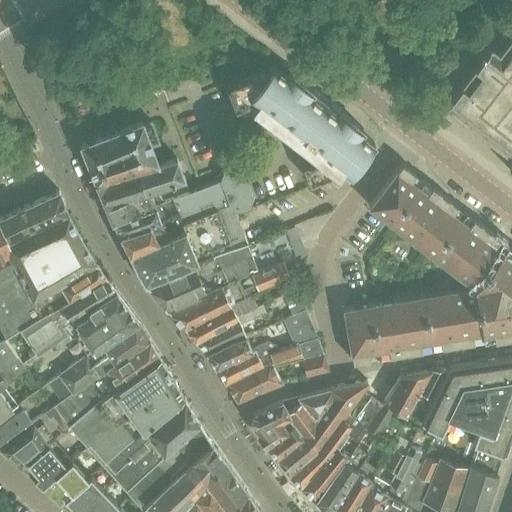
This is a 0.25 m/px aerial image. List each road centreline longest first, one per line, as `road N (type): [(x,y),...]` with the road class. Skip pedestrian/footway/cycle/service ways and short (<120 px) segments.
road 1 (residential): [(218,419),(68,172)]
road 2 (residential): [(407,126),(327,233),(317,259),(316,287),(341,372)]
road 3 (residential): [(244,0),(407,126)]
road 4 (residential): [(341,372),(511,341)]
road 5 (residential): [(68,172),(0,26)]
road 6 (residential): [(407,126),(511,207)]
road 7 (residential): [(218,419),(341,372)]
road 8 (residential): [(296,511),(218,419)]
